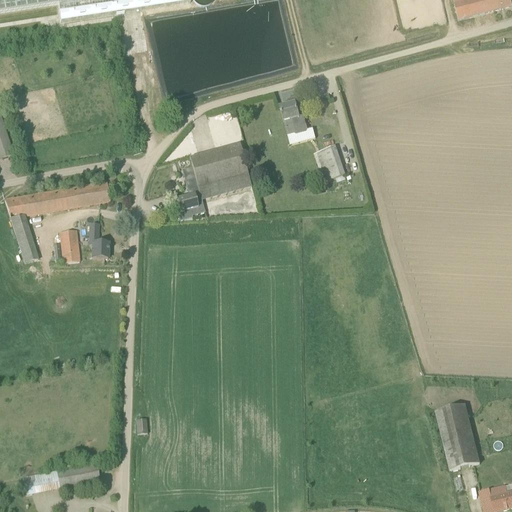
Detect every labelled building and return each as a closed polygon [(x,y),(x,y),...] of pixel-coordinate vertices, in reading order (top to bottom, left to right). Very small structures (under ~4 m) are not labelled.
[(0,0),(0,14),(58,6),(61,24),(189,4),(188,0),(0,0)] [(458,22),(511,8),(511,7),(509,0),(452,0),(454,6),(458,22)] [(305,128),(304,123),(304,122),(303,119),(301,118),(299,119),(295,105),(280,109),(283,123),(284,123),(288,138),(294,137),(296,138),(306,135),(307,133),(306,128),(305,128)] [(0,157),(1,161),(12,157),(0,118),(0,157)] [(248,176),(240,146),(189,160),(192,169),(197,187),(197,189),(248,176)] [(345,177),(336,150),(314,157),(324,185),(345,177)] [(197,187),(192,169),(183,172),(187,189),(197,187)] [(107,184),(5,202),(4,202),(10,221),(110,203),(107,184)] [(180,214),(190,212),(192,218),(205,215),(202,202),(201,202),(199,196),(194,197),(176,202),(180,214)] [(98,245),(98,227),(90,227),(89,247),(93,247),(92,260),(108,261),(108,245),(98,245)] [(60,235),(62,251),(63,266),(79,264),(76,233),(60,235)] [(465,407),(435,415),(450,473),(479,465),(465,407)] [(146,422),(136,422),(137,436),(147,436),(146,422)] [(56,473),(60,491),(60,493),(99,485),(96,466),(56,473)] [(21,480),(25,498),(32,497),(28,479),(21,480)] [(503,511),(511,510),(511,486),(479,494),(483,511),(503,511)]
